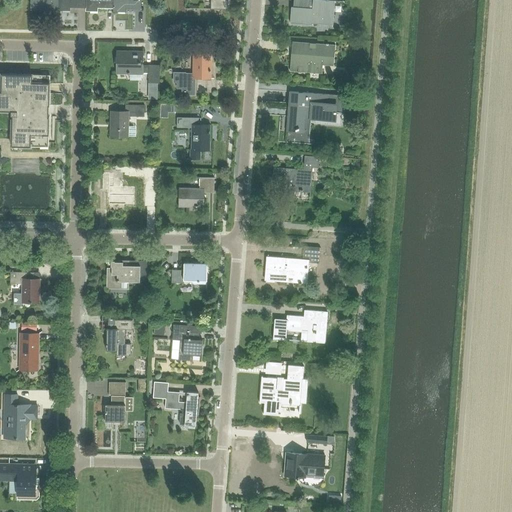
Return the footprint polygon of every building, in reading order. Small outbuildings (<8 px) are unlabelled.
[(30,0),(30,10),(42,10),(42,8),(49,8),(49,10),(58,11),(57,0),(30,0)] [(57,0),(58,11),(70,11),(70,7),(85,7),(85,11),(85,0),(57,0)] [(85,0),(85,11),(97,11),(97,8),(113,8),(113,12),(113,0),(85,0)] [(113,0),(113,12),(125,12),(125,8),(141,8),(141,0),(113,0)] [(210,0),(211,9),(228,9),(227,0),(210,0)] [(333,21),(334,1),(344,2),(344,1),(328,0),(326,0),(324,0),(293,0),(293,8),(295,8),(295,14),(291,14),(290,23),(298,24),(298,22),(326,24),(326,21),(333,21)] [(110,23),(112,32),(119,31),(118,22),(110,23)] [(309,68),(322,69),(323,63),(331,64),(333,45),(335,45),(328,44),(328,43),(326,43),(326,44),(292,41),(292,42),(294,42),(293,53),(297,54),(297,58),(292,57),(291,71),(290,70),(290,71),(298,72),(298,71),(300,71),(300,72),(309,73),(309,68)] [(159,83),(159,65),(148,65),(142,65),(142,52),(117,51),(116,73),(142,74),(142,73),(148,73),(148,83),(159,83)] [(211,78),(211,53),(192,52),(192,73),(174,73),(174,81),(177,81),(176,88),(182,88),(181,94),(194,94),(195,78),(211,78)] [(50,75),(1,74),(1,92),(0,91),(0,111),(11,111),(11,116),(12,116),(11,146),(48,147),(49,116),(48,116),(48,106),(49,106),(50,75)] [(343,95),(333,95),(289,91),(289,92),(290,92),(289,102),(288,102),(287,110),(290,110),(290,116),(287,115),(287,116),(288,117),(288,126),(286,126),(286,131),(289,132),(289,129),(295,130),(296,130),(299,129),(299,128),(304,128),(304,133),(305,118),(311,119),(311,118),(315,118),(315,119),(315,118),(320,119),(321,119),(325,119),(325,120),(326,120),(326,123),(338,124),(339,112),(342,112),(343,95)] [(144,116),(144,105),(125,105),(125,111),(110,111),(109,136),(128,137),(129,116),(144,116)] [(173,112),(173,106),(161,106),(161,117),(167,117),(167,112),(173,112)] [(181,118),(177,118),(177,128),(181,127),(191,127),(191,149),(189,149),(189,160),(200,160),(200,150),(210,150),(210,124),(197,124),(197,118),(181,117),(181,118)] [(331,158),(331,157),(305,155),(303,169),(273,167),(273,175),(278,176),(277,185),(282,185),(281,194),(290,195),(290,199),(294,199),(295,190),(300,190),(300,191),(302,191),(303,190),(310,190),(310,197),(313,167),(319,167),(319,157),(331,158)] [(214,192),(214,177),(200,177),(199,188),(179,188),(178,207),(188,207),(188,205),(195,205),(195,206),(197,206),(197,205),(203,205),(203,207),(204,207),(204,191),(213,191),(213,192),(214,192)] [(126,199),(126,207),(136,207),(135,198),(126,199)] [(301,258),(267,256),(265,280),(305,283),(307,259),(318,260),(319,247),(302,246),(301,258)] [(118,265),(118,262),(112,262),(111,272),(108,272),(107,295),(108,295),(108,288),(118,288),(118,284),(119,284),(119,281),(140,282),(140,266),(118,265)] [(207,291),(207,263),(198,263),(198,262),(198,263),(193,263),(193,262),(193,263),(183,263),(183,270),(172,270),(171,270),(171,283),(184,283),(184,280),(190,280),(190,283),(190,282),(206,283),(206,291),(207,291)] [(39,302),(39,279),(34,279),(34,272),(17,272),(10,272),(10,284),(23,284),(22,293),(14,293),(14,304),(22,304),(22,302),(39,302)] [(325,343),(327,312),(304,310),(303,317),(286,315),(286,320),(274,319),(272,339),(285,340),(286,331),(301,332),(301,329),(308,330),(307,341),(325,343)] [(131,329),(131,322),(115,322),(115,329),(106,328),(106,346),(106,350),(130,351),(130,344),(125,344),(125,329),(131,329)] [(202,326),(198,326),(173,324),(172,340),(180,340),(178,359),(175,359),(175,360),(192,361),(193,355),(201,356),(202,340),(197,339),(197,333),(201,333),(202,326)] [(39,334),(42,331),(38,333),(36,333),(21,333),(20,362),(21,362),(21,369),(20,369),(16,371),(17,372),(20,370),(21,370),(38,370),(38,359),(37,359),(38,340),(36,340),(36,334),(39,334)] [(261,377),(259,401),(264,402),(263,413),(277,414),(278,403),(290,404),(290,400),(300,401),(303,366),(288,365),(287,379),(261,377)] [(198,414),(200,397),(199,396),(199,398),(198,398),(198,392),(187,391),(187,393),(167,391),(167,382),(154,381),(153,397),(164,398),(163,408),(179,409),(179,412),(178,412),(178,415),(179,415),(178,424),(187,425),(187,427),(195,427),(195,425),(196,425),(197,413),(198,413),(198,414)] [(125,382),(109,382),(109,396),(111,396),(111,404),(105,404),(105,421),(125,421),(125,382)] [(25,415),(37,415),(37,406),(30,405),(17,404),(17,394),(5,394),(4,438),(25,438),(25,415)] [(326,444),(327,436),(307,435),(306,442),(326,444)] [(323,474),(325,455),(287,452),(286,476),(296,477),(299,478),(299,477),(304,477),(304,472),(323,474)] [(35,485),(36,471),(22,470),(22,464),(0,463),(0,480),(9,480),(9,493),(17,493),(17,498),(37,499),(39,497),(39,485),(35,485)]
